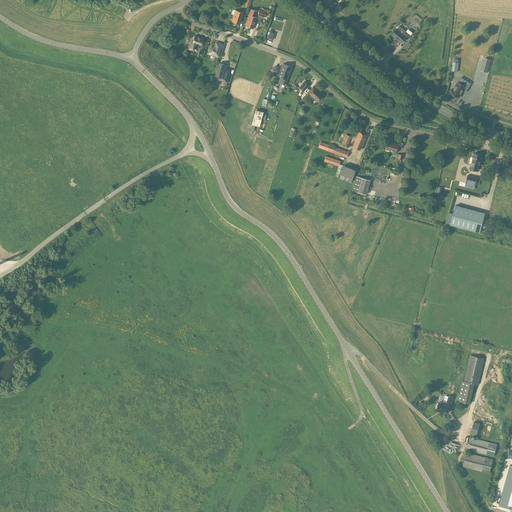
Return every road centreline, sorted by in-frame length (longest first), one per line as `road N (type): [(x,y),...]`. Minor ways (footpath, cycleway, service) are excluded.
road 1 (tertiary): [(448,511),(284,246),(231,202),(213,160)]
road 2 (unclassified): [(485,142),(373,120),(298,63),(185,19),(177,6)]
road 3 (secondary): [(489,132),(428,101),(304,0)]
road 4 (unclassified): [(187,151),(109,196),(4,274)]
road 5 (unclassified): [(129,60),(47,42),(0,16)]
